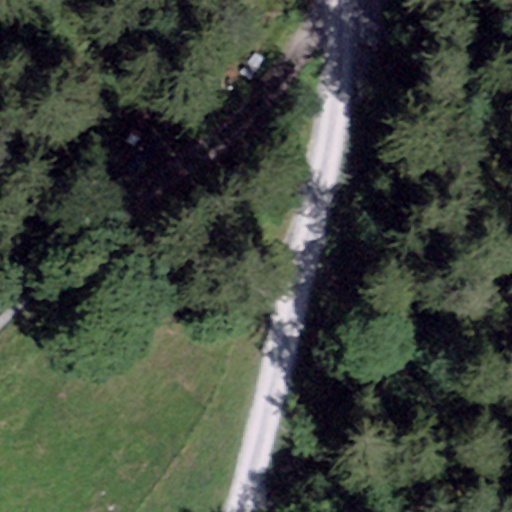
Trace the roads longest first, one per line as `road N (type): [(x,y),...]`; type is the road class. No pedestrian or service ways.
road 1 (track): [(339,0),(332,103),(239,511)]
road 2 (track): [(0,309),(241,123),(341,10)]
